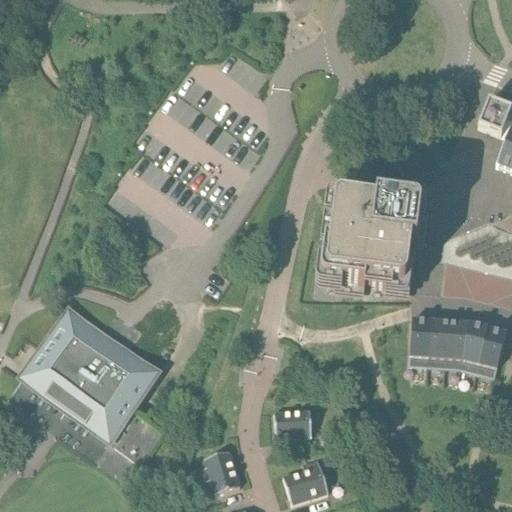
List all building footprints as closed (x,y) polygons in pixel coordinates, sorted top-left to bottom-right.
[(477,132),(506,144),(495,171),(511,178),(511,115),(488,106),(477,132)] [(412,215),(409,215),(408,218),(380,214),(381,211),(334,205),(328,253),(323,252),(319,283),(319,284),(319,285),(319,286),(320,286),(320,287),(320,288),(321,288),(321,289),(322,289),(322,290),(323,290),(324,290),(325,290),(325,291),(363,295),(364,291),(376,292),(409,297),(415,250),(409,249),(413,223),(418,223),(418,222),(418,221),(418,220),(418,219),(417,218),(417,217),(416,217),(416,216),(415,216),(414,216),(414,215),(413,215),(412,215)] [(17,391),(5,406),(93,467),(125,490),(166,437),(132,415),(158,376),(66,313),(13,386),(17,391)] [(460,376),(475,380),(494,384),(505,338),(487,334),(468,329),(448,328),(430,326),(411,325),(408,372),(427,374),(445,375),(460,376)] [(309,416),(273,419),(275,445),(311,443),(309,416)] [(239,493),(228,457),(203,465),(206,473),(201,475),(205,487),(210,486),(214,501),(239,493)] [(331,461),(322,464),(326,475),(334,473),(331,461)] [(282,483),(291,510),(328,499),(317,466),(301,471),(303,477),(282,483)]
